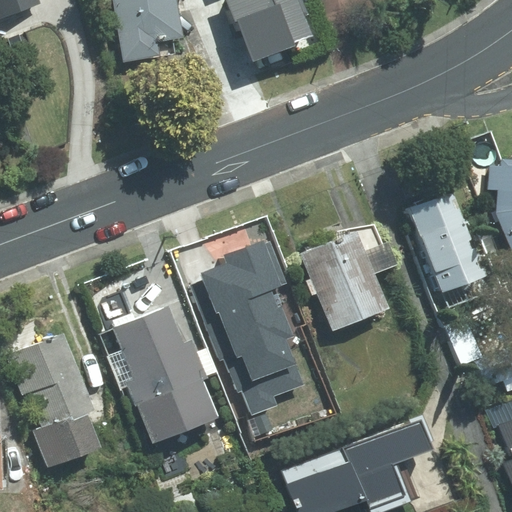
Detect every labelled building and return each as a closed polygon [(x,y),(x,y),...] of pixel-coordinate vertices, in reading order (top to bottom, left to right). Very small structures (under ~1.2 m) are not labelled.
[(172,38),(165,0),(104,0),(115,63),(150,57),(148,42),(172,38)] [(511,292),(511,156),(486,154),(480,212),(511,292)] [(443,190),(399,209),(432,294),(477,275),(443,190)] [(346,230),(292,255),(322,332),(380,307),(346,230)] [(269,260),(203,285),(232,361),(300,332),(269,260)] [(168,304),(95,335),(140,447),(214,418),(168,304)] [(59,333),(0,357),(0,359),(39,471),(102,445),(59,333)] [(511,347),(464,362),(473,390),(511,378),(511,347)] [(255,391),(231,400),(247,443),(271,435),(255,391)] [(511,413),(481,425),(511,507),(511,413)] [(407,420),(274,474),(285,511),(328,511),(388,490),(376,467),(418,451),(407,420)]
